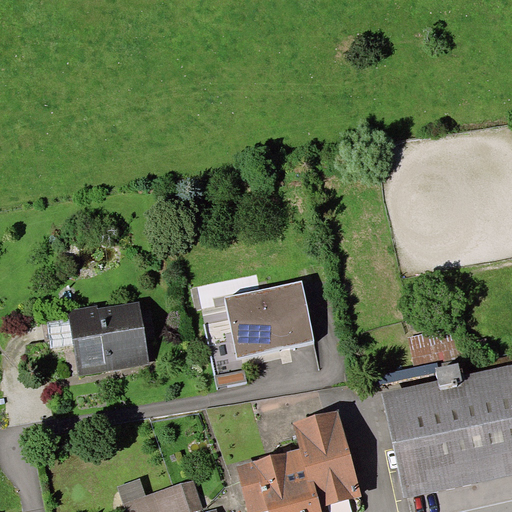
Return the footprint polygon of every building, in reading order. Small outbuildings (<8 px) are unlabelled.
[(301,292),(231,306),(240,355),(311,342),(301,292)] [(138,303),(70,315),(81,379),(149,367),(138,303)] [(438,380),(381,392),(404,498),(511,474),(511,362),(462,374),(459,362),(435,367),(438,380)] [(301,457),(236,475),(245,511),(336,511),(363,505),(340,419),(294,431),(301,457)] [(125,506),(127,511),(199,511),(206,510),(197,482),(125,506)]
